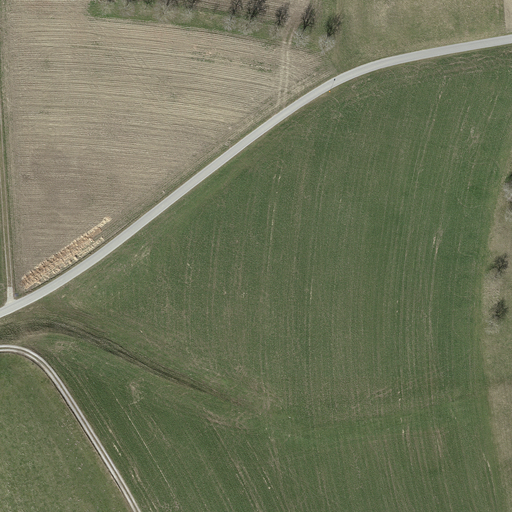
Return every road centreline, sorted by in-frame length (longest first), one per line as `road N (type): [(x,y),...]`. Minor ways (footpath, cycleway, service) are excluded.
road 1 (tertiary): [(511,40),(373,68),(330,86),(77,273),(0,315)]
road 2 (track): [(12,348),(64,341),(288,430),(441,398)]
road 3 (track): [(0,350),(43,363),(135,511)]
road 4 (track): [(11,310),(0,112)]
